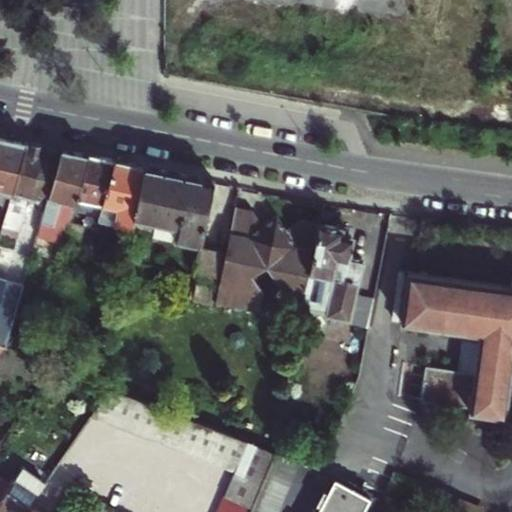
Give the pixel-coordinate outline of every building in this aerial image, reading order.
[(13,189),(27,140),(13,138),(0,134),(0,201),(4,203),(2,208),(8,210),(9,204),(11,196),(13,189)] [(33,206),(45,209),(62,148),(47,145),(27,140),(13,189),(11,196),(9,204),(8,210),(7,211),(3,225),(21,230),(26,213),(31,215),(33,206)] [(62,148),(45,209),(38,234),(64,241),(66,235),(70,222),(75,204),(77,197),(89,154),(79,151),(62,148)] [(89,154),(77,197),(104,203),(116,159),(101,156),(89,154)] [(135,216),(146,166),(131,163),(116,159),(104,203),(102,211),(101,213),(116,217),(115,222),(133,227),(135,216)] [(202,242),(214,180),(176,172),(146,166),(135,216),(155,220),(180,225),(177,237),(202,242)] [(104,203),(77,197),(75,204),(102,211),(104,203)] [(254,209),(237,206),(227,251),(221,279),(263,288),(253,273),(268,264),(287,293),(306,297),(320,224),(303,220),(287,231),(278,214),(268,221),(263,225),(254,209)] [(101,213),(100,218),(115,222),(116,217),(101,213)] [(180,225),(155,220),(153,232),(177,237),(180,225)] [(70,222),(66,235),(80,239),(84,225),(70,222)] [(334,227),(320,224),(306,297),(304,306),(330,311),(329,315),(351,319),(351,322),(369,325),(374,298),(356,294),(363,258),(350,256),(353,236),(342,234),(343,228),(334,227)] [(214,248),(201,245),(195,274),(221,279),(227,251),(214,248)] [(511,280),(511,281),(511,285),(456,277),(409,271),(409,273),(400,272),(393,317),(403,318),(403,321),(480,332),(479,343),(476,362),(475,371),(426,365),(422,399),(511,412),(511,402),(511,376),(510,376),(511,363),(511,280)] [(24,284),(0,276),(0,343),(6,346),(9,338),(24,284)] [(263,288),(221,279),(217,301),(261,310),(265,291),(263,288)] [(35,346),(9,338),(6,346),(32,356),(35,346)] [(476,362),(479,343),(468,341),(466,361),(476,362)] [(92,414),(237,469),(218,511),(249,511),(275,451),(271,449),(109,389),(92,414)] [(275,451),(299,460),(322,468),(326,459),(275,440),(271,449),(275,451)] [(276,511),(299,460),(275,451),(249,511),(276,511)] [(46,482),(23,467),(11,484),(0,500),(0,511),(25,511),(32,504),(46,482)] [(395,470),(384,493),(408,503),(426,510),(430,511),(484,511),(487,506),(395,470)] [(0,500),(11,484),(0,476),(0,500)] [(360,511),(369,496),(341,481),(334,494),(324,489),(314,507),(319,510),(317,511),(360,511)] [(69,485),(58,501),(70,509),(81,493),(69,485)] [(68,511),(70,509),(58,501),(55,507),(62,511),(68,511)]
